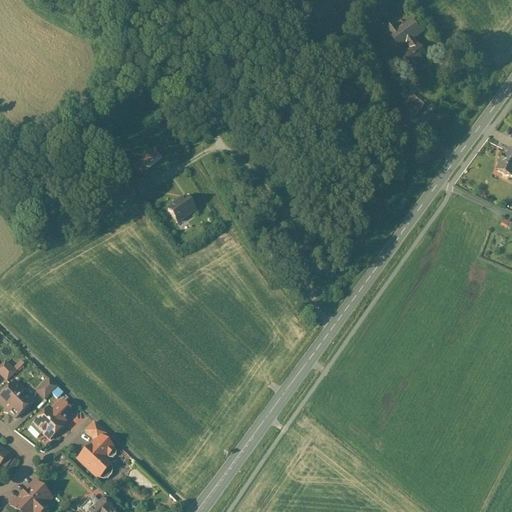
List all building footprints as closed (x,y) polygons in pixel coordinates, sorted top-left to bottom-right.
[(404,26),(389,36),(392,40),(392,42),(395,47),(397,47),(400,50),(421,34),(411,22),(404,27),(404,26)] [(371,53),(369,42),(361,44),(363,54),(371,53)] [(418,46),(397,60),(410,77),(418,71),(416,69),(429,60),(418,46)] [(429,103),(417,91),(402,107),(415,117),(429,103)] [(511,153),(507,152),(498,171),(511,178),(511,153)] [(140,160),(133,166),(140,176),(147,170),(140,160)] [(185,198),(168,210),(177,224),(195,212),(185,198)] [(5,363),(0,367),(0,376),(6,382),(15,374),(5,363)] [(49,380),(36,393),(44,401),(57,388),(49,380)] [(14,383),(0,397),(0,404),(4,409),(3,410),(4,410),(3,412),(7,414),(8,414),(9,413),(14,419),(14,420),(33,402),(32,401),(32,402),(14,384),(15,384),(14,383)] [(62,403),(52,413),(62,424),(73,414),(62,403)] [(81,409),(66,423),(73,431),(88,417),(81,409)] [(48,410),(36,422),(42,427),(42,434),(49,441),(64,426),(52,413),(48,410)] [(36,422),(33,425),(29,429),(38,438),(42,434),(42,427),(36,422)] [(106,435),(93,423),(85,432),(95,442),(99,438),(102,440),(106,435)] [(95,442),(77,461),(98,480),(102,481),(107,480),(111,476),(112,471),(111,466),(106,462),(108,460),(109,460),(112,460),(115,457),(116,453),(102,440),(99,438),(95,442)] [(45,486),(41,482),(37,486),(41,490),(45,486)] [(37,486),(34,483),(25,493),(24,493),(20,497),(20,498),(11,508),(14,511),(43,511),(48,507),(46,505),(51,499),(41,490),(37,486)] [(117,507),(105,496),(101,500),(112,511),(117,507)] [(112,511),(101,500),(91,510),(85,504),(77,511),(112,511)]
